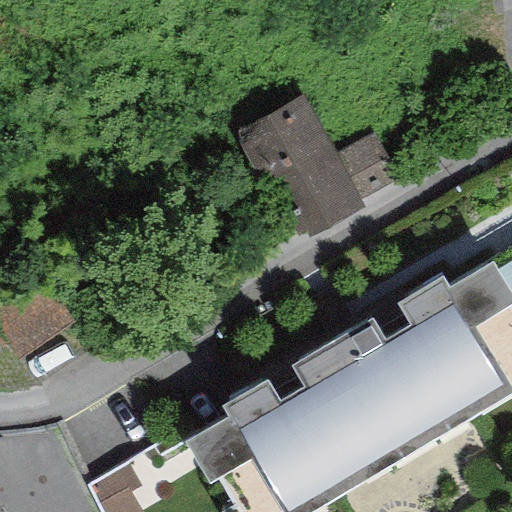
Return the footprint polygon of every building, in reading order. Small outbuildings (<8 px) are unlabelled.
[(303,94),(232,132),(254,172),(262,168),(300,239),(363,206),(359,199),(334,153),(303,94)] [(372,132),(334,153),(359,199),(397,179),(372,132)] [(221,511),(309,511),(511,393),(511,308),(509,304),(511,301),(511,294),(492,260),(448,286),(442,275),(396,302),(408,323),(382,339),(369,318),(290,364),(303,386),(279,400),(266,379),(221,406),(228,417),(183,443),(207,484),(217,478),(233,505),(221,511)] [(44,275),(0,306),(0,331),(18,357),(74,317),(44,275)] [(100,483),(115,511),(147,511),(166,502),(143,460),(100,483)]
